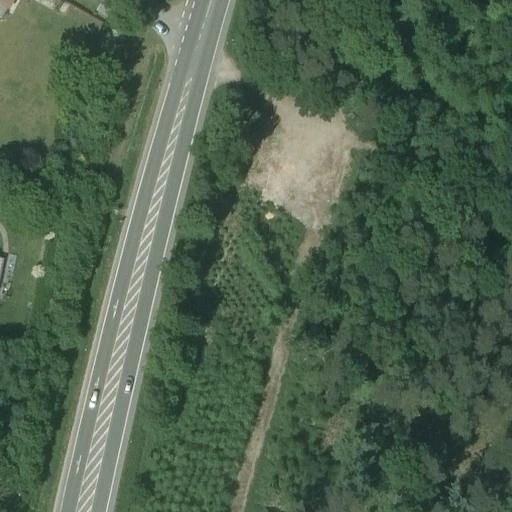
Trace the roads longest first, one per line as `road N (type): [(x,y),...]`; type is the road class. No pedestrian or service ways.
road 1 (secondary): [(197,47),(133,280),(82,511)]
road 2 (track): [(511,226),(266,73),(197,47)]
